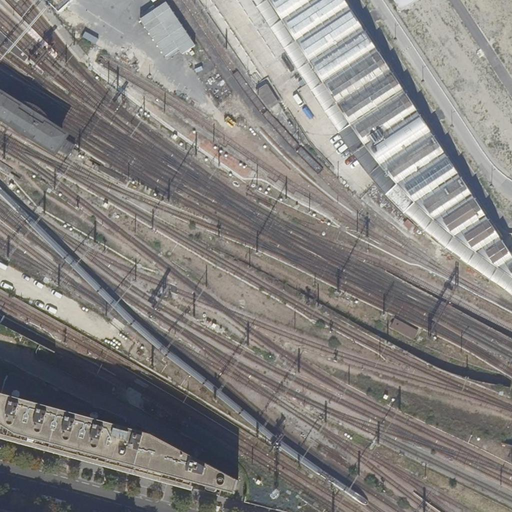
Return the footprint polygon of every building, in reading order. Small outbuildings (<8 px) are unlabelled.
[(247,0),(259,18),(341,133),(343,132),(327,108),(337,101),(325,84),(315,90),(300,66),(310,60),(298,42),(288,48),(272,25),(282,18),(271,0),(261,7),(256,0),(247,0)] [(511,253),(341,0),(256,0),(261,7),(271,0),(282,18),(272,25),(288,48),(298,42),(310,60),(300,66),(315,90),(325,84),(337,101),(327,108),(343,132),(341,133),(353,153),(358,149),(360,152),(364,149),(369,157),(373,155),(382,168),(398,186),(413,202),(430,217),(450,234),(478,254),(511,277),(511,253)] [(166,1),(137,18),(164,62),(193,45),(166,1)] [(299,91),(308,104),(313,100),(304,87),(299,91)] [(0,110),(67,153),(73,144),(0,97),(0,110)] [(358,149),(353,153),(373,179),(398,206),(420,226),(445,247),(476,270),(511,294),(511,277),(478,254),(450,234),(430,217),(413,202),(398,186),(382,168),(373,155),(369,157),(364,149),(360,152),(358,149)] [(0,167),(10,173),(12,170),(0,162),(0,167)] [(99,170),(124,182),(126,178),(101,166),(99,170)] [(387,328),(409,339),(413,331),(391,320),(387,328)] [(0,435),(138,473),(185,485),(240,499),(245,481),(185,448),(159,434),(0,392),(0,435)]
